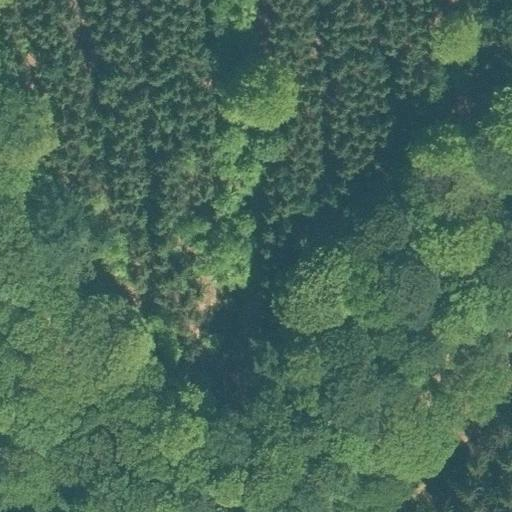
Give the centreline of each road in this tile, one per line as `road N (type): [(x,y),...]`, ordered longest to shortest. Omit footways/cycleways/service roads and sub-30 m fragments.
road 1 (track): [(205,504),(234,213),(231,0)]
road 2 (track): [(205,504),(276,470),(511,208)]
road 3 (track): [(0,453),(44,484),(205,504)]
